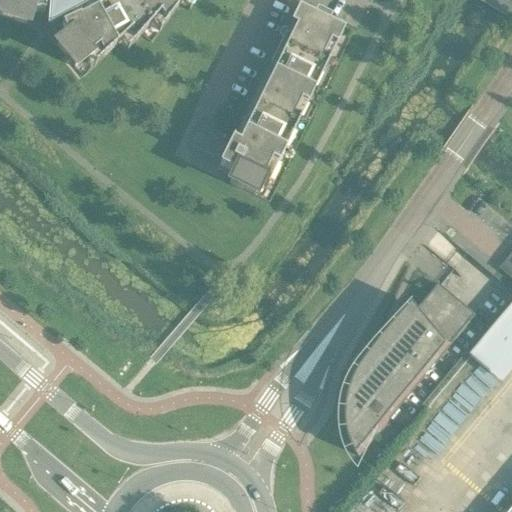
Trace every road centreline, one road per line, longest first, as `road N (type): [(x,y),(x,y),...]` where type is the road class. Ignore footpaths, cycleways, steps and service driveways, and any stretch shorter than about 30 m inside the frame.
road 1 (residential): [(321,346),(511,75)]
road 2 (secondary): [(225,459),(113,445),(0,352)]
road 3 (residential): [(251,482),(292,418),(321,346)]
road 4 (residential): [(321,346),(225,459)]
road 5 (secondary): [(0,422),(94,511)]
road 6 (residential): [(258,0),(202,116)]
